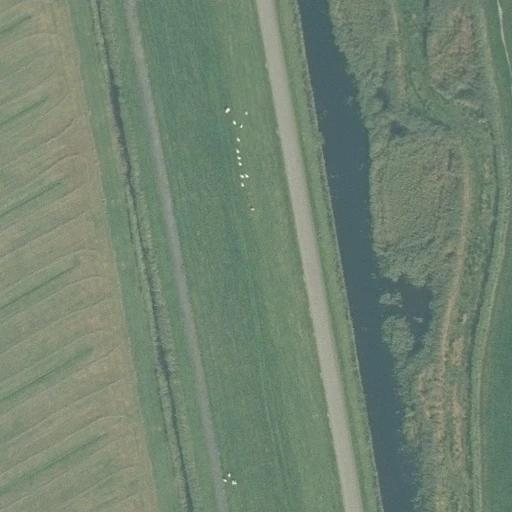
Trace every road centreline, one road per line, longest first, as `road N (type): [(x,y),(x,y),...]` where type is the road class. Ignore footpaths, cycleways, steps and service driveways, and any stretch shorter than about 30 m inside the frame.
road 1 (track): [(170,511),(78,0)]
road 2 (unclassified): [(352,511),(264,0)]
